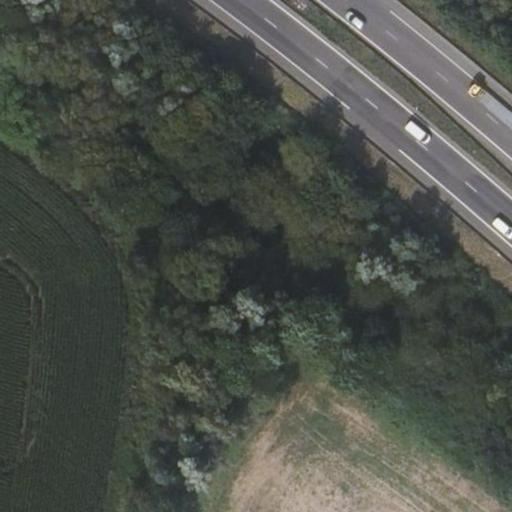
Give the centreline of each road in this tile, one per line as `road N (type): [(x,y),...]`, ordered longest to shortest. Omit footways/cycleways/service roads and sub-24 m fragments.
road 1 (trunk): [(241,0),(511,227)]
road 2 (trunk): [(511,135),(346,0)]
